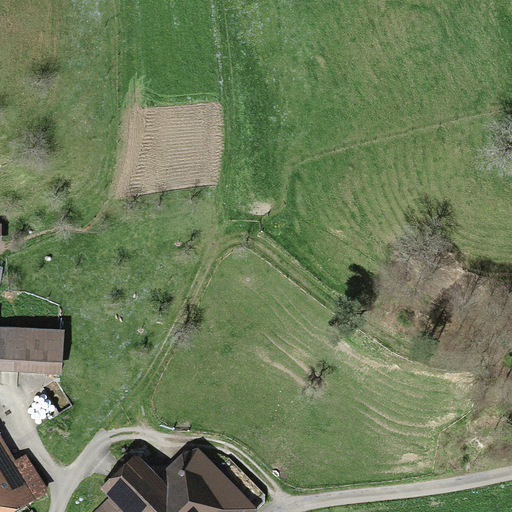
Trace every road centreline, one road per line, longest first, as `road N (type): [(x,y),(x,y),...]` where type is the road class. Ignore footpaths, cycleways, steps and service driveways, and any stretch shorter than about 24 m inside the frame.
road 1 (track): [(99,442),(147,388),(220,242),(254,232),(381,338),(437,360),(511,354)]
road 2 (unclassified): [(283,511),(511,473)]
